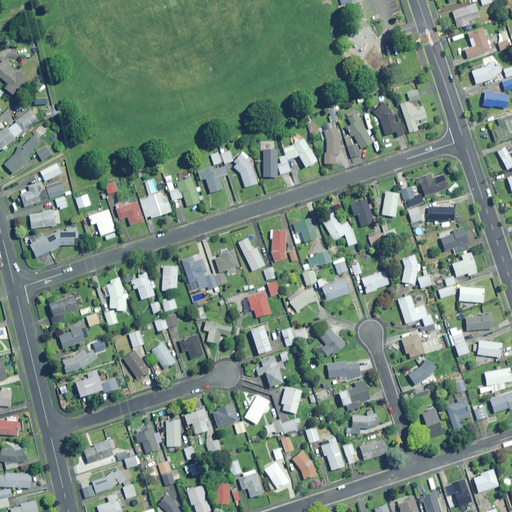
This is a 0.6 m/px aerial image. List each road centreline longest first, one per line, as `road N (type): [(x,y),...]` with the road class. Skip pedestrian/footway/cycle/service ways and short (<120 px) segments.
road 1 (residential): [(15,288),(463,140)]
road 2 (residential): [(49,431),(227,374)]
road 3 (unclassified): [(511,283),(463,140)]
road 4 (unclassified): [(463,140),(417,0)]
road 5 (residential): [(15,288),(49,431)]
road 6 (residential): [(417,467),(371,331)]
road 7 (residential): [(283,511),(417,467)]
